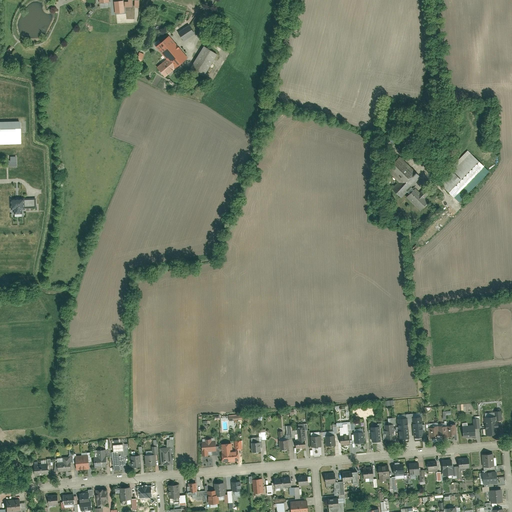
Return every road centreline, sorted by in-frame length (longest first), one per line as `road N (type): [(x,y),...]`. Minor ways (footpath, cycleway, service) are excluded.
road 1 (residential): [(506,444),(315,462)]
road 2 (residential): [(159,476),(0,491)]
road 3 (residential): [(315,462),(159,476)]
